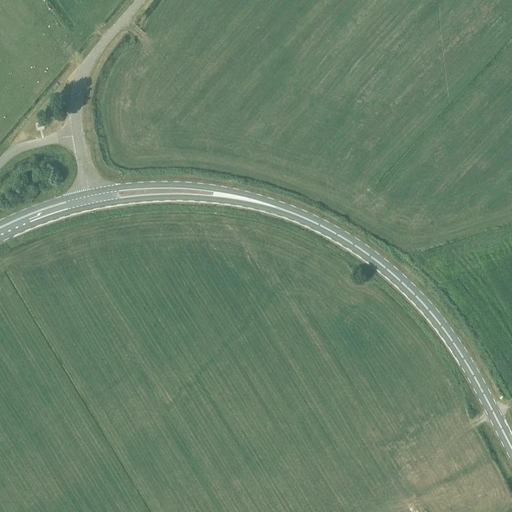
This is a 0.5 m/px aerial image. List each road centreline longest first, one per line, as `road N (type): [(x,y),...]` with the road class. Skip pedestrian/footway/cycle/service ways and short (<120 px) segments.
road 1 (secondary): [(509,446),(447,334),(383,266),(318,225),(234,198),(174,192),(85,201)]
road 2 (unclassified): [(75,134),(82,71),(144,0)]
